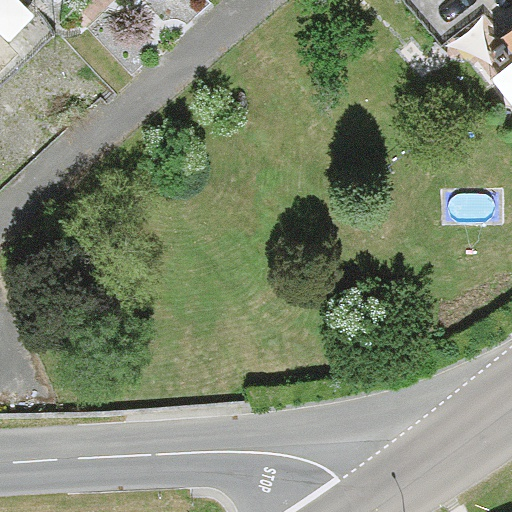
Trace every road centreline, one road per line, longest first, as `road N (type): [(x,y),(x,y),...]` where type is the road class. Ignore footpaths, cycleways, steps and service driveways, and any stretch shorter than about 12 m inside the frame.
road 1 (tertiary): [(371,511),(327,470),(278,455),(0,464)]
road 2 (secondary): [(511,407),(371,511)]
